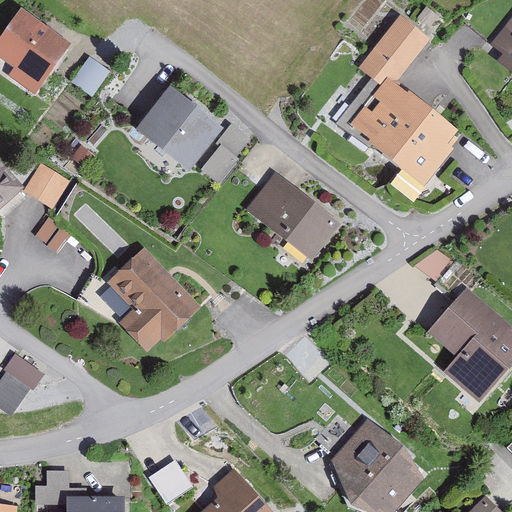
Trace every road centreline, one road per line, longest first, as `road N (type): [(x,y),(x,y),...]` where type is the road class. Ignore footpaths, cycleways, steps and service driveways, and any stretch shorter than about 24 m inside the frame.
road 1 (residential): [(416,241),(134,31)]
road 2 (residential): [(416,241),(209,381),(125,424)]
road 3 (residential): [(0,324),(98,392),(125,424)]
road 4 (residential): [(125,424),(0,454)]
